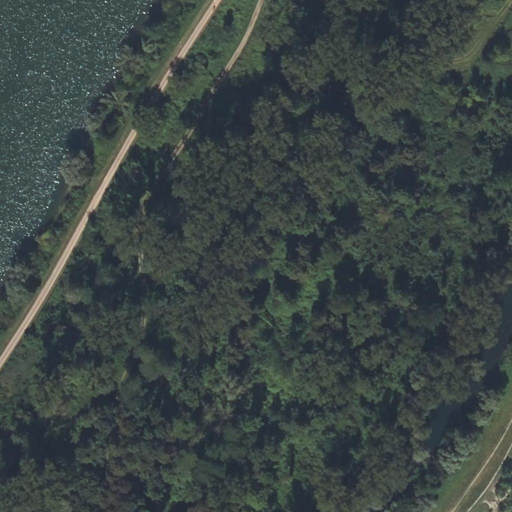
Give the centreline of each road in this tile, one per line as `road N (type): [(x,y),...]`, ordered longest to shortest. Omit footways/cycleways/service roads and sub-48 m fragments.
road 1 (track): [(61,511),(101,458),(147,315),(146,202),(265,0)]
road 2 (track): [(217,0),(0,362)]
